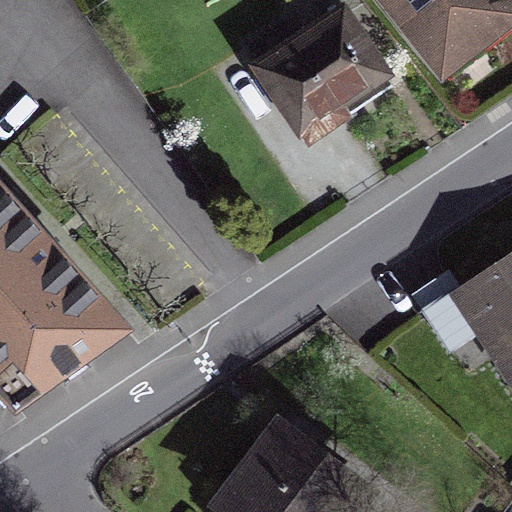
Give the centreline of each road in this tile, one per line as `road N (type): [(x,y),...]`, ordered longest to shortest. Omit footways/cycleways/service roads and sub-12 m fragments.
road 1 (residential): [(511,153),(204,361)]
road 2 (residential): [(204,361),(27,475)]
